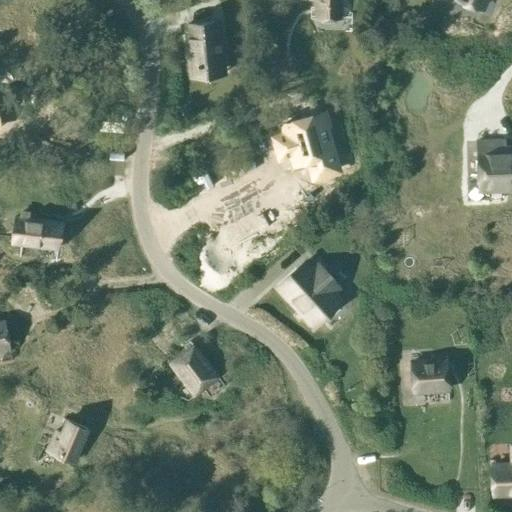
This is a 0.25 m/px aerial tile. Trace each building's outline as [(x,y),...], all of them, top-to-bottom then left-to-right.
[(307,0),(308,0),(313,0),(313,20),(318,20),(318,22),(321,25),(334,24),(336,23),(336,20),(342,20),(341,0),(307,0)] [(457,0),(482,9),(485,0),(457,0)] [(217,22),(186,25),(191,68),(221,65),(217,22)] [(288,137),(278,140),(283,154),(293,151),(297,164),(310,160),(315,175),(335,169),(330,154),(333,153),(329,138),(326,139),(323,128),(326,127),(322,113),(285,124),(288,137)] [(503,141),(477,141),(478,181),(479,190),(501,189),(511,189),(511,151),(510,152),(510,148),(504,148),(503,141)] [(57,248),(61,222),(15,216),(11,242),(57,248)] [(305,262),(278,286),(313,325),(339,301),(332,292),(338,287),(318,265),(312,270),(305,262)] [(0,350),(9,349),(4,322),(0,322),(0,350)] [(194,396),(217,377),(210,368),(209,369),(199,357),(200,356),(192,345),(168,364),(194,396)] [(413,391),(448,388),(446,355),(431,356),(432,362),(410,363),(413,391)] [(87,428),(67,420),(61,433),(55,431),(47,451),(72,462),(87,428)] [(511,446),(511,452),(511,465),(492,466),(492,481),(490,481),(490,490),(493,490),(493,494),(511,493),(511,446)]
